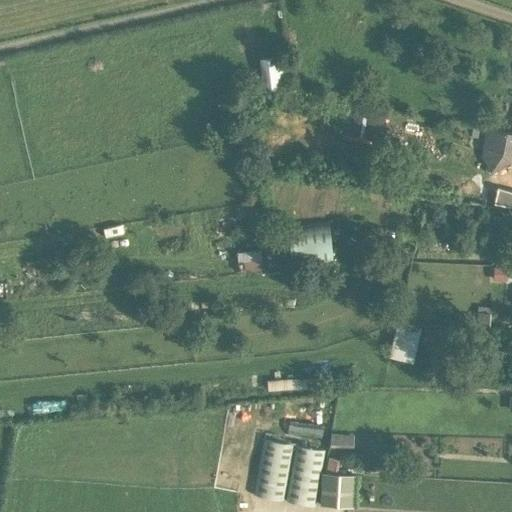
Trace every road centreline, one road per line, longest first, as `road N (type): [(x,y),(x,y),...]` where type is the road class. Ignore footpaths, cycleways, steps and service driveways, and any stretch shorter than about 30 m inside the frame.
road 1 (residential): [(0,53),(271,0),(460,0),(511,16)]
road 2 (track): [(177,296),(0,315)]
